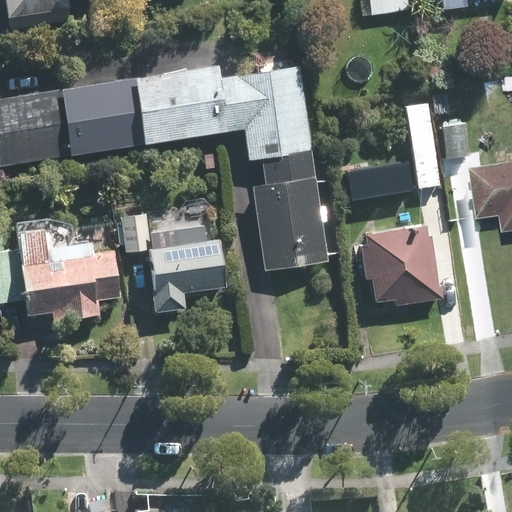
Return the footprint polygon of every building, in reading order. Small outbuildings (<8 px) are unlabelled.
[(7,0),(10,16),(73,6),(72,0),(7,0)] [(409,0),(369,0),(372,16),(411,10),(409,0)] [(439,0),(442,16),(469,12),(467,0),(439,0)] [(265,267),(329,257),(299,62),(221,74),(219,62),(0,96),(0,164),(242,127),(247,159),(260,157),(264,180),(251,182),(265,267)] [(441,184),(427,99),(405,103),(419,188),(441,184)] [(471,155),(468,119),(442,121),(446,157),(471,155)] [(405,160),(345,170),(349,199),(410,189),(405,160)] [(506,233),(511,231),(511,162),(473,168),(481,219),(503,215),(506,233)] [(437,282),(427,220),(367,231),(369,242),(364,242),(373,299),(393,296),(394,304),(445,295),(443,282),(437,282)] [(66,317),(102,312),(100,298),(122,295),(115,247),(93,250),(92,238),(47,244),(45,225),(16,229),(27,312),(64,307),(66,317)] [(227,285),(220,235),(146,245),(155,311),(187,307),(185,290),(227,285)] [(18,249),(0,251),(0,303),(25,300),(18,249)] [(147,256),(130,258),(135,299),(152,297),(147,256)]
